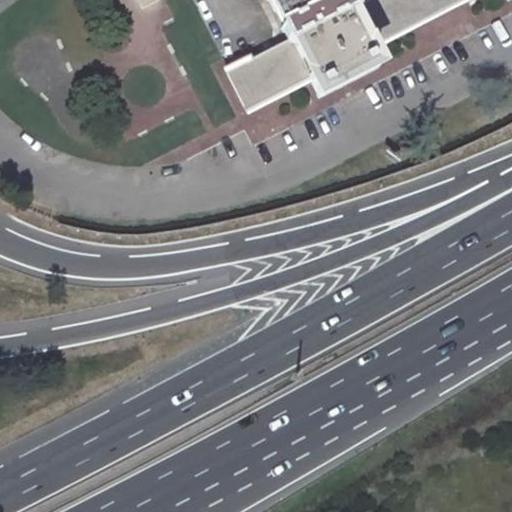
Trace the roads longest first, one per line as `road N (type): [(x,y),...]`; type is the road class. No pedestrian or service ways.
road 1 (trunk): [(511,210),(231,373),(0,492)]
road 2 (trunk): [(511,175),(280,278),(0,345)]
road 3 (trunk): [(511,163),(345,223),(180,261),(60,260),(0,238)]
road 4 (trunk): [(265,438),(511,301)]
road 5 (trunk): [(124,511),(265,438)]
